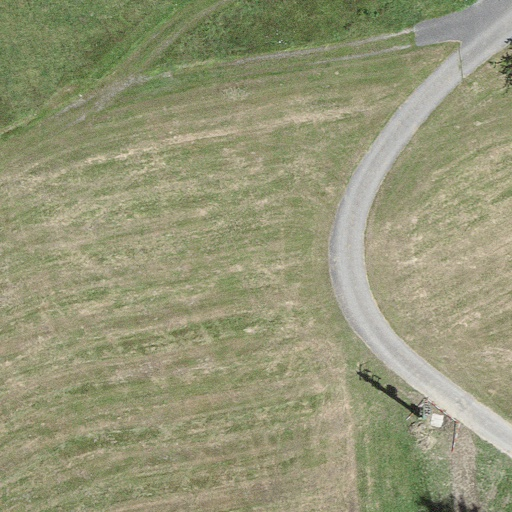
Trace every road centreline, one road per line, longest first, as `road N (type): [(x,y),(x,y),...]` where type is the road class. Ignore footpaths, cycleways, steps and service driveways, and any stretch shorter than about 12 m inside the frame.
road 1 (track): [(511,447),(416,380),(357,300),(363,190),(511,39)]
road 2 (track): [(511,19),(426,47),(220,67),(62,118),(0,154)]
